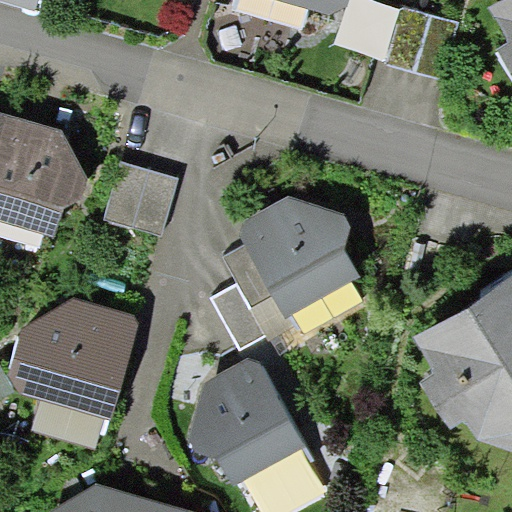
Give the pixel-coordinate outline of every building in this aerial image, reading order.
[(0,0),(35,11),(38,0),(0,0)] [(302,28),(308,8),(278,0),(235,0),(233,8),(302,28)] [(278,0),(308,8),(327,13),(347,6),(349,0),(278,0)] [(349,0),(347,6),(334,44),(387,60),(401,10),(372,0),(349,0)] [(511,0),(502,0),(487,10),(509,43),(495,50),(511,75),(511,0)] [(461,24),(402,7),(401,10),(387,60),(386,62),(445,79),(461,24)] [(88,178),(60,128),(7,113),(0,137),(0,220),(44,233),(53,236),(61,209),(81,199),(88,178)] [(180,178),(122,160),(105,217),(163,235),(180,178)] [(288,194),(244,220),(240,235),(245,244),(273,296),(285,317),(293,313),(352,281),(360,276),(344,248),(351,227),(346,216),(288,194)] [(44,233),(0,220),(0,237),(40,249),(44,233)] [(273,296),(245,244),(223,256),(238,284),(251,308),(273,296)] [(511,276),(412,338),(434,373),(419,381),(450,429),(464,420),(478,441),(511,452),(511,276)] [(363,301),(352,281),(293,313),(305,333),(363,301)] [(251,308),(238,284),(212,298),(240,350),(267,336),(251,308)] [(285,317),(273,296),(251,308),(267,336),(270,341),(292,329),(285,317)] [(73,298),(23,326),(11,372),(20,393),(42,399),(104,417),(111,419),(140,324),(134,314),(73,298)] [(249,358),(205,381),(190,440),(195,448),(219,455),(234,485),(243,480),(303,448),(307,447),(262,362),(249,358)] [(0,398),(15,391),(0,363),(0,398)] [(95,448),(104,417),(42,399),(33,431),(95,448)] [(290,511),(327,493),(303,448),(243,480),(260,511),(290,511)] [(150,511),(154,500),(97,483),(53,511),(150,511)] [(196,511),(154,500),(150,511),(196,511)]
